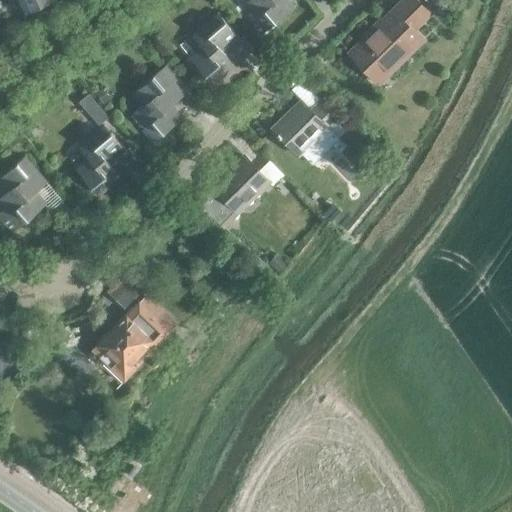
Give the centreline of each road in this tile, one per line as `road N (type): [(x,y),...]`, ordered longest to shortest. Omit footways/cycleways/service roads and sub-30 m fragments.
road 1 (residential): [(0,281),(74,279),(354,0)]
road 2 (secondary): [(0,85),(106,0)]
